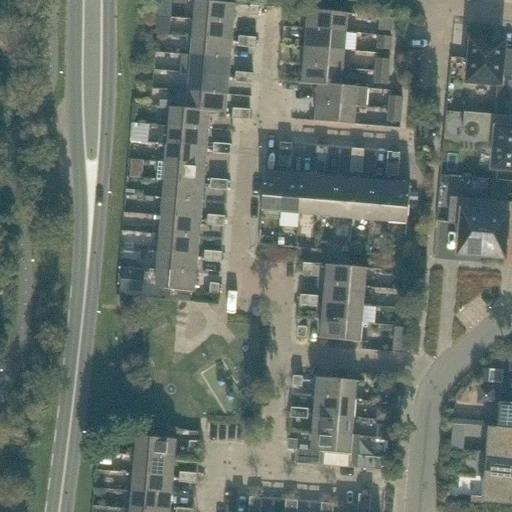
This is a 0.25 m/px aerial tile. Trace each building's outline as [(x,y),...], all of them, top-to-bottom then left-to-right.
[(234,23),(236,4),(196,1),(194,20),(234,23)] [(258,17),(259,6),(250,6),(249,16),(258,17)] [(349,14),(328,12),(308,10),(307,29),(347,33),(349,14)] [(392,31),(393,19),(381,18),(380,30),(392,31)] [(233,41),(234,23),(194,20),(193,38),(233,41)] [(345,51),(347,33),(307,29),(305,47),(345,51)] [(391,50),(392,38),(379,36),(378,49),(391,50)] [(247,48),(248,37),(239,37),(238,47),(247,48)] [(255,48),(256,38),(248,37),(247,48),(255,48)] [(488,43),(483,42),(483,38),(468,37),(466,60),(470,60),(469,81),(477,82),(494,83),(500,84),(501,74),(511,75),(511,51),(503,50),(504,44),(501,44),(502,40),(488,39),(488,43)] [(231,59),(233,41),(193,38),(191,56),(231,59)] [(344,69),(345,51),(305,47),(304,65),(344,69)] [(231,59),(191,56),(184,55),(182,73),(190,74),(230,77),(231,59)] [(389,73),(390,60),(377,59),(376,71),(389,73)] [(342,87),(342,86),(344,69),(304,65),(302,84),(318,85),(342,87)] [(388,85),(389,73),(376,71),(375,84),(388,85)] [(245,73),(244,73),(236,73),(235,83),(244,83),(245,73)] [(252,84),(253,74),(245,73),(244,83),(252,84)] [(228,95),(230,77),(190,74),(188,92),(228,95)] [(342,86),(342,87),(318,85),(316,103),(357,108),(358,88),(342,86)] [(227,114),(228,95),(188,92),(187,109),(187,110),(211,112),(211,113),(227,114)] [(403,98),(397,98),(390,97),(389,109),(402,110),(403,98)] [(355,126),(357,108),(316,103),(315,122),(355,126)] [(187,110),(187,109),(171,108),(169,126),(209,129),(211,113),(211,112),(187,110)] [(241,120),(242,109),(233,109),(232,119),(241,120)] [(249,120),(250,110),(242,109),(241,120),(249,120)] [(401,123),(402,110),(389,109),(388,122),(401,123)] [(511,117),(465,114),(463,139),(495,141),(493,168),(511,169),(511,117)] [(208,147),(209,129),(169,126),(168,144),(208,147)] [(222,154),(223,144),(214,143),(213,153),(222,154)] [(291,156),(292,144),(280,143),(279,155),(291,156)] [(206,165),(208,147),(168,144),(166,162),(206,165)] [(231,155),(232,145),(223,144),(222,154),(231,155)] [(328,159),(329,147),(316,146),(315,158),(328,159)] [(364,162),(365,150),(352,149),(351,161),(364,162)] [(399,165),(400,153),(388,152),(387,164),(399,165)] [(290,167),(291,156),(279,155),(278,166),(290,167)] [(327,171),(328,159),(315,158),(314,170),(327,171)] [(130,161),(129,177),(139,178),(141,162),(130,161)] [(362,174),(364,162),(351,161),(350,173),(362,174)] [(205,183),(206,165),(166,162),(165,180),(205,183)] [(398,177),(399,165),(387,164),(386,176),(398,177)] [(281,213),(284,173),(266,171),(262,212),(281,213)] [(299,215),(302,174),(284,173),(281,213),(299,215)] [(317,216),(320,176),(302,174),(299,215),(317,216)] [(335,218),(338,178),(320,176),(317,216),(335,218)] [(353,219),(356,179),(338,178),(335,218),(353,219)] [(219,190),(220,180),(211,179),(210,189),(219,190)] [(371,221),(374,181),(356,179),(353,219),(371,221)] [(203,201),(205,183),(165,180),(163,198),(203,201)] [(228,191),(229,181),(220,180),(219,190),(228,191)] [(389,223),(392,182),(374,181),(371,221),(389,223)] [(407,224),(411,184),(392,182),(389,223),(407,224)] [(202,219),(203,201),(163,198),(162,216),(202,219)] [(482,255),(487,201),(452,198),(449,225),(462,226),(460,253),(465,254),(466,254),(478,255),(480,255),(482,255)] [(511,228),(511,203),(495,202),(487,201),(482,255),(485,255),(485,256),(486,256),(486,255),(498,256),(498,257),(500,257),(505,257),(507,229),(511,228)] [(217,216),(208,215),(207,225),(216,226),(217,216)] [(200,237),(202,219),(162,216),(160,234),(200,237)] [(225,227),(226,217),(217,216),(216,226),(225,227)] [(199,255),(200,237),(160,234),(159,252),(199,255)] [(213,262),(214,252),(205,251),(204,261),(213,262)] [(197,273),(199,255),(159,252),(157,270),(197,273)] [(222,263),(223,252),(214,252),(213,262),(222,263)] [(312,274),(313,264),(304,263),(303,274),(312,274)] [(366,287),(367,269),(327,265),(325,284),(366,287)] [(196,292),(197,273),(157,270),(155,289),(196,292)] [(122,271),(120,290),(140,292),(141,272),(122,271)] [(218,304),(220,284),(211,283),(209,303),(218,304)] [(364,306),(366,287),(325,284),(324,302),(364,306)] [(457,309),(470,323),(487,308),(473,294),(457,309)] [(309,306),(310,296),(301,295),(300,305),(309,306)] [(318,296),(310,296),(309,306),(317,307),(318,296)] [(132,312),(132,303),(121,302),(121,311),(132,312)] [(363,324),(364,306),(324,302),(322,320),(363,324)] [(361,342),(363,324),(322,320),(321,339),(361,342)] [(306,338),(307,327),(298,327),(297,337),(306,338)] [(502,385),(503,372),(491,370),(489,384),(502,385)] [(302,387),(303,377),(294,376),(293,386),(302,387)] [(356,400),(357,382),(317,378),(315,397),(356,400)] [(511,391),(511,392),(511,404),(500,403),(499,416),(498,427),(497,428),(511,429),(511,391)] [(354,418),(356,400),(315,397),(314,415),(354,418)] [(299,419),(300,408),(291,408),(290,418),(299,419)] [(308,419),(308,409),(300,408),(299,419),(308,419)] [(353,436),(354,418),(314,415),(312,433),(353,436)] [(482,426),(489,426),(498,427),(499,416),(483,415),(482,426)] [(511,429),(497,428),(498,427),(489,426),(486,452),(511,454),(511,429)] [(359,437),(353,436),(312,433),(311,451),(323,452),(322,466),(356,469),(359,437)] [(176,459),(177,440),(136,437),(135,455),(176,459)] [(297,440),(289,439),(288,439),(287,449),(288,450),(289,450),(296,450),(297,440)] [(200,451),(200,442),(191,441),(191,450),(200,451)] [(511,454),(486,452),(484,477),(511,479),(511,454)] [(174,477),(176,459),(135,455),(133,473),(174,477)] [(172,495),(174,477),(133,473),(132,491),(172,495)] [(189,473),(180,473),(179,483),(188,484),(189,473)] [(197,484),(198,474),(189,473),(188,484),(197,484)] [(511,505),(511,479),(484,477),(482,503),(511,505)] [(160,511),(170,511),(172,495),(132,491),(130,509),(160,511)] [(370,507),(371,495),(359,494),(358,506),(370,507)] [(261,510),(262,498),(249,497),(249,509),(261,510)] [(296,511),(298,501),(285,500),(284,511),(296,511)] [(333,511),(333,504),(321,503),(320,511),(333,511)]
